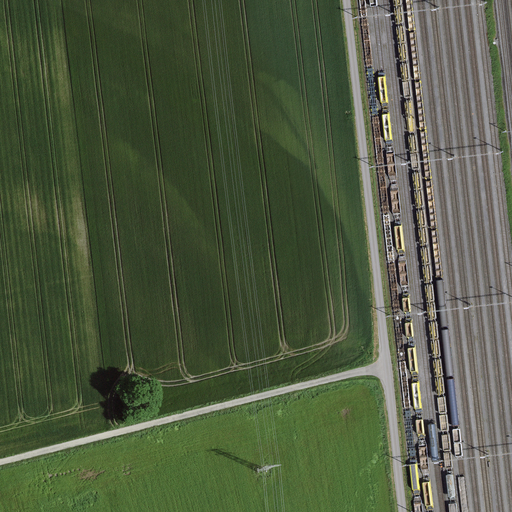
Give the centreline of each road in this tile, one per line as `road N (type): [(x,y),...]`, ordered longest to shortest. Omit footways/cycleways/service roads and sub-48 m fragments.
road 1 (unclassified): [(387,366),(0,462)]
road 2 (unclassified): [(387,366),(346,0)]
road 3 (unclassified): [(403,511),(387,366)]
